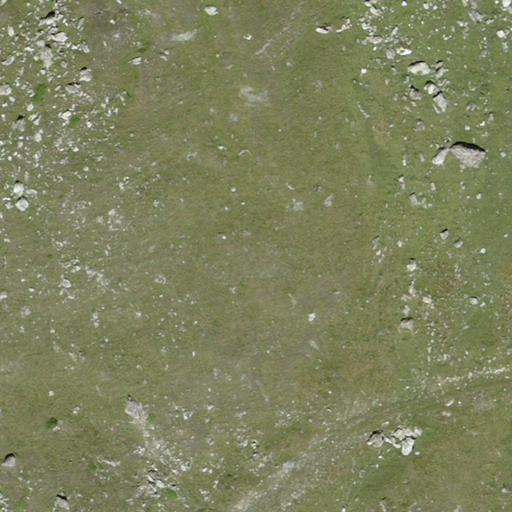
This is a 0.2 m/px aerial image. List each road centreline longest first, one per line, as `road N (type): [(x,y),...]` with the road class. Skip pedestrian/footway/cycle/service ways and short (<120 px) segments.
road 1 (track): [(511,389),(365,434)]
road 2 (track): [(273,511),(365,434)]
